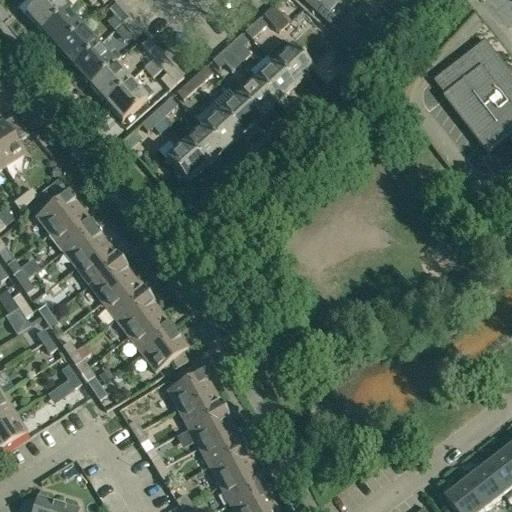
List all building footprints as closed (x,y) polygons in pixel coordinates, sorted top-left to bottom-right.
[(41,35),(66,13),(71,8),(64,0),(58,5),(54,0),(42,0),(24,17),(41,35)] [(109,0),(83,0),(90,8),(98,2),(102,7),(110,0),(109,0)] [(298,0),(313,13),(320,6),(313,0),(298,0)] [(375,17),(380,12),(384,8),(391,0),(357,0),(375,17)] [(108,13),(121,28),(129,21),(115,6),(108,13)] [(334,19),(320,6),(313,13),(328,26),(334,19)] [(272,11),(263,18),(279,35),(287,28),(272,11)] [(41,35),(57,53),(81,31),(66,13),(41,35)] [(142,36),(129,21),(121,28),(135,43),(142,36)] [(259,22),(245,35),(251,43),(266,30),(259,22)] [(341,25),(334,32),(349,46),(356,39),(341,25)] [(57,53),(73,71),(97,49),(81,31),(57,53)] [(242,38),(227,51),(240,67),(250,58),(243,51),(248,46),(242,38)] [(140,49),(153,64),(161,57),(148,42),(140,49)] [(511,77),(486,43),(434,82),(445,98),(444,99),(487,155),(507,139),(511,144),(511,77)] [(73,71),(89,89),(114,67),(97,49),(73,71)] [(273,66),(294,91),(313,74),(291,50),(273,66)] [(231,75),(240,67),(227,51),(212,65),(218,72),(224,68),(231,75)] [(162,73),(153,64),(143,73),(152,82),(162,73)] [(273,66),(255,82),(276,107),(294,91),(273,66)] [(89,89),(105,107),(130,85),(114,67),(89,89)] [(206,70),(191,83),(198,91),(212,77),(206,70)] [(167,79),(175,89),(183,82),(173,73),(167,79)] [(254,83),(247,89),(237,98),(258,123),(276,107),(255,82),(254,83)] [(198,91),(191,83),(176,96),(183,104),(198,91)] [(130,85),(105,107),(121,125),(146,103),(139,95),(130,85)] [(237,98),(219,115),(240,139),(258,123),(237,98)] [(155,115),(162,123),(177,109),(170,102),(155,115)] [(155,115),(141,128),(147,136),(162,123),(155,115)] [(219,115),(201,131),(222,156),(240,139),(219,115)] [(4,126),(17,147),(30,140),(13,120),(4,126)] [(2,123),(0,124),(0,160),(5,169),(24,158),(17,147),(4,126),(2,123)] [(222,156),(201,131),(183,147),(204,172),(222,156)] [(168,145),(175,154),(165,163),(186,188),(204,172),(183,147),(175,138),(168,145)] [(32,192),(22,199),(28,206),(37,199),(32,192)] [(48,237),(81,213),(67,195),(35,220),(48,237)] [(28,206),(22,199),(13,206),(19,213),(28,206)] [(62,255),(94,230),(81,213),(48,237),(62,255)] [(108,248),(94,230),(62,255),(75,272),(108,248)] [(121,265),(108,248),(75,272),(88,290),(121,265)] [(121,265),(88,290),(102,307),(134,283),(121,265)] [(19,287),(26,282),(20,273),(13,278),(19,287)] [(33,292),(26,282),(19,287),(26,297),(33,292)] [(148,300),(134,283),(102,307),(115,325),(148,300)] [(12,302),(18,311),(25,307),(19,297),(12,302)] [(148,300),(115,325),(129,343),(161,318),(148,300)] [(32,316),(25,307),(18,311),(24,321),(32,316)] [(44,323),(51,319),(45,309),(38,314),(44,323)] [(175,335),(161,318),(129,343),(142,360),(175,335)] [(58,328),(51,319),(44,323),(50,333),(58,328)] [(43,348),(50,343),(43,333),(36,338),(43,348)] [(187,351),(175,335),(142,360),(154,376),(187,351)] [(56,352),(50,343),(43,348),(49,357),(56,352)] [(62,350),(68,359),(75,354),(69,345),(62,350)] [(82,364),(75,354),(68,359),(75,369),(82,364)] [(61,374),(67,384),(74,379),(68,369),(61,374)] [(166,394),(177,414),(213,394),(202,375),(166,394)] [(81,388),(74,379),(67,384),(73,393),(81,388)] [(93,395),(100,390),(93,381),(86,385),(93,395)] [(106,400),(100,390),(93,395),(99,405),(106,400)] [(223,413),(213,394),(177,414),(187,433),(223,413)] [(0,426),(14,417),(3,398),(0,400),(0,426)] [(187,433),(198,452),(234,433),(223,413),(187,433)] [(0,452),(26,436),(14,417),(0,426),(0,452)] [(135,424),(127,429),(133,438),(141,434),(135,424)] [(245,452),(234,433),(198,452),(209,472),(245,452)] [(141,434),(133,438),(139,448),(146,443),(141,434)] [(511,450),(503,458),(511,469),(511,450)] [(219,491),(255,472),(245,452),(209,472),(219,491)] [(511,491),(511,469),(503,458),(484,472),(504,498),(511,491)] [(158,460),(150,465),(156,475),(164,470),(158,460)] [(164,470),(156,475),(162,485),(170,480),(164,470)] [(265,490),(255,472),(219,491),(229,510),(265,490)] [(484,472),(465,487),(483,511),(486,511),(504,498),(484,472)] [(483,511),(465,487),(446,502),(453,511),(483,511)] [(265,490),(229,510),(230,511),(271,511),(276,510),(265,490)] [(185,498),(175,505),(179,511),(189,506),(185,498)] [(74,511),(37,501),(33,511),(74,511)]
